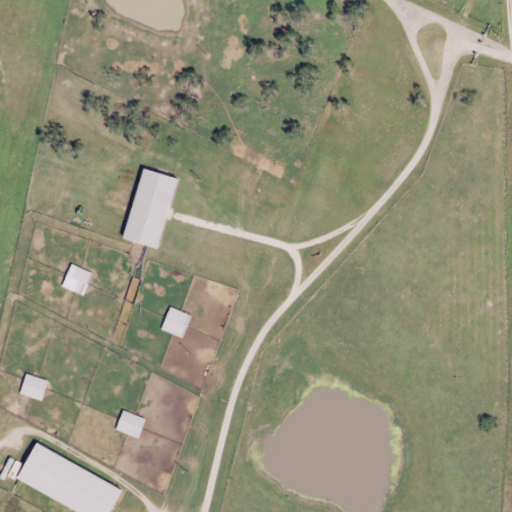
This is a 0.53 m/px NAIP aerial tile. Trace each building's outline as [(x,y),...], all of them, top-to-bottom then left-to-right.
[(126,238),(160,247),(177,175),(143,167),(126,238)] [(84,294),(93,272),(72,263),(63,285),(84,294)] [(162,328),(183,337),(192,314),(171,305),(162,328)] [(20,392),(42,400),(49,380),(27,372),(20,392)] [(146,417),(123,409),(117,429),(140,437),(146,417)] [(83,511),(111,511),(124,486),(36,443),(18,480),(83,511)]
